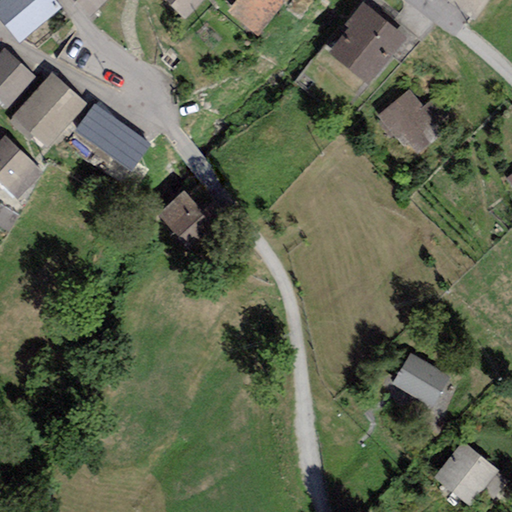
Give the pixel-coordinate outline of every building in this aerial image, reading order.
[(0,0),(0,19),(19,43),(61,8),(53,0),(0,0)] [(71,0),(88,19),(105,0),(71,0)] [(166,0),(185,18),(201,0),(166,0)] [(283,0),(238,0),(228,13),(257,36),(284,0),(283,0)] [(451,0),(473,14),(482,0),(451,0)] [(367,84),(405,39),(368,7),(362,3),(344,25),(349,29),(330,52),(367,84)] [(0,53),(0,86),(21,64),(4,49),(0,53)] [(0,86),(0,101),(11,112),(38,81),(21,64),(0,86)] [(51,73),(11,118),(47,148),(86,103),(51,73)] [(410,91),(378,116),(404,150),(409,144),(417,155),(452,123),(431,100),(423,106),(410,91)] [(93,104),(74,131),(130,172),(150,145),(93,104)] [(5,137),(0,141),(0,183),(17,200),(43,174),(5,137)] [(184,193),(158,216),(179,239),(205,216),(184,193)] [(19,216),(0,204),(0,226),(9,232),(19,216)] [(452,378),(408,355),(391,386),(435,409),(452,378)] [(497,470),(463,443),(434,478),(468,506),(497,470)]
